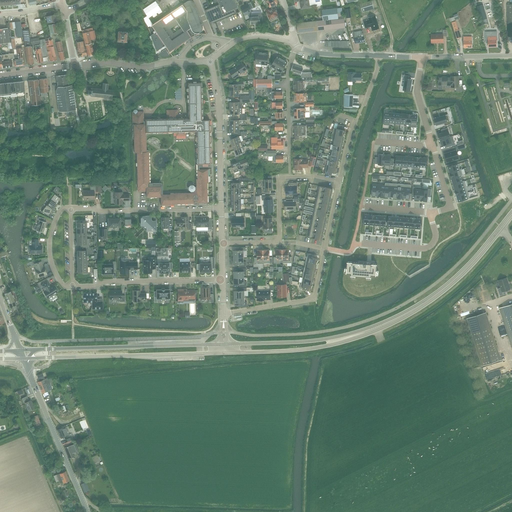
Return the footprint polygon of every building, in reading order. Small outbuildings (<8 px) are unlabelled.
[(183,4),(152,25),(153,26),(151,27),(149,28),(158,52),(158,53),(159,53),(159,54),(160,55),(161,56),(162,56),(163,56),(164,57),(165,57),(166,57),(167,57),(168,56),(169,56),(169,55),(170,55),(167,51),(169,50),(170,52),(175,49),(176,50),(187,41),(192,37),(190,33),(193,31),(193,32),(194,33),(195,33),(196,33),(197,34),(199,33),(200,33),(201,33),(202,32),(202,31),(203,30),(203,29),(203,28),(203,27),(203,25),(194,3),(194,2),(193,1),(192,1),(191,0),(190,0),(189,1),(188,1),(183,4)] [(213,0),(215,2),(216,2),(218,1),(219,4),(205,10),(210,22),(213,21),(213,23),(237,13),(240,12),(238,7),(235,0),(213,0)] [(272,8),(269,10),(269,9),(266,11),(267,12),(270,20),(271,19),(272,20),(274,19),(274,18),(278,16),(277,13),(278,13),(276,8),(275,5),(278,4),(276,0),(268,0),(267,1),(270,8),(271,7),(272,8)] [(302,8),(310,7),(308,0),(295,0),(295,1),(300,0),(302,8)] [(363,12),(374,9),(373,5),(371,1),(360,4),(363,12)] [(248,10),(250,9),(248,4),(241,7),(245,15),(249,13),(248,10)] [(483,4),(476,6),(480,21),(487,18),(483,4)] [(149,7),(142,10),(145,21),(148,20),(150,25),(151,27),(153,26),(152,25),(152,24),(150,19),(153,18),(149,7)] [(323,20),(320,21),(321,31),(345,28),(344,18),(343,18),(342,8),(322,10),(322,12),(319,12),(320,17),(323,17),(323,20)] [(43,13),(44,17),(46,17),(47,23),(57,21),(55,15),(52,15),(51,11),(43,13)] [(252,17),(251,17),(251,24),(260,23),(260,22),(263,21),(262,15),(262,13),(259,14),(253,14),(252,14),(252,17)] [(369,20),(364,22),(366,28),(371,27),(372,31),(379,28),(376,16),(371,17),(368,18),(369,20)] [(297,23),(298,33),(321,31),(320,21),(297,23)] [(7,28),(9,43),(12,42),(12,44),(12,47),(12,49),(16,48),(15,43),(14,39),(11,39),(11,37),(10,27),(9,23),(7,23),(7,28)] [(57,23),(48,25),(50,34),(59,32),(57,23)] [(0,43),(2,44),(8,43),(9,43),(7,28),(0,29),(0,43)] [(458,28),(454,30),(455,32),(457,39),(462,37),(460,29),(459,30),(458,28)] [(25,47),(28,65),(34,64),(31,46),(29,29),(23,30),(25,47)] [(88,29),(82,30),(82,33),(88,56),(94,55),(94,52),(95,52),(94,49),(93,49),(91,40),(96,39),(96,37),(94,30),(93,30),(88,32),(88,29)] [(431,35),(432,43),(443,43),(443,36),(447,36),(447,30),(443,30),(443,34),(431,35)] [(127,42),(127,32),(118,31),(117,42),(127,42)] [(364,42),(363,33),(362,33),(362,31),(354,32),(356,43),(364,42)] [(497,31),(485,32),(486,43),(487,43),(488,43),(489,47),(497,46),(496,40),(498,40),(497,31)] [(472,36),(464,36),(464,47),(472,47),(472,36)] [(45,39),(49,56),(50,61),(56,60),(51,37),(45,39)] [(36,49),(38,63),(48,62),(47,56),(49,56),(45,39),(40,40),(40,43),(31,44),(32,45),(39,44),(39,45),(35,45),(36,49)] [(56,42),(60,60),(65,59),(61,41),(56,42)] [(18,56),(14,57),(14,59),(15,66),(24,65),(23,53),(22,46),(17,47),(18,56)] [(2,58),(3,68),(13,67),(12,59),(14,59),(14,57),(13,53),(2,55),(2,58)] [(270,63),(269,65),(271,66),(271,67),(277,70),(283,60),(278,57),(273,64),(270,63)] [(283,60),(277,70),(282,73),(288,63),(283,60)] [(243,63),(230,72),(234,78),(247,69),(243,63)] [(293,65),(292,71),(293,71),(296,72),(297,72),(296,74),(301,76),(301,77),(305,77),(305,78),(305,81),(318,81),(318,78),(312,78),(312,72),(302,73),(303,68),(293,65)] [(356,80),(362,80),(362,74),(356,74),(356,72),(348,72),(348,82),(356,82),(356,80)] [(67,75),(56,76),(58,87),(56,91),(59,112),(65,111),(66,116),(76,115),(76,113),(76,110),(72,85),(69,86),(67,75)] [(403,75),(403,78),(405,79),(403,90),(410,91),(412,80),(409,79),(409,76),(403,75)] [(446,77),(438,77),(438,86),(443,86),(445,86),(448,86),(448,88),(459,88),(459,76),(451,76),(451,77),(446,77)] [(47,78),(39,79),(39,80),(40,84),(40,93),(41,93),(41,96),(48,95),(48,93),(49,93),(47,78)] [(38,79),(29,80),(30,93),(39,92),(39,84),(40,84),(39,80),(38,80),(38,79)] [(257,87),(272,87),(272,79),(253,79),(254,87),(257,87)] [(16,82),(17,94),(24,93),(23,81),(16,82)] [(230,84),(230,90),(239,90),(239,87),(244,87),(244,81),(235,81),(235,84),(230,84)] [(304,90),(303,81),(294,81),(294,90),(304,90)] [(2,83),(3,96),(10,95),(9,82),(2,83)] [(9,82),(10,95),(17,94),(16,82),(9,82)] [(136,109),(135,110),(134,111),(134,112),(133,112),(133,124),(133,125),(133,139),(133,140),(134,141),(134,142),(134,143),(134,146),(134,149),(135,152),(137,152),(138,191),(142,191),(143,191),(146,191),(147,197),(157,197),(161,197),(161,205),(175,205),(175,204),(194,203),(196,203),(197,203),(199,203),(207,203),(207,183),(208,183),(208,169),(207,169),(207,168),(207,166),(208,166),(208,164),(210,164),(210,142),(209,120),(203,120),(203,118),(203,103),(203,98),(201,98),(201,91),(201,82),(197,82),(190,82),(190,85),(189,85),(189,88),(188,88),(188,110),(188,116),(178,116),(178,110),(167,110),(167,118),(150,119),(145,119),(145,120),(143,120),(143,118),(143,112),(138,112),(138,111),(138,110),(137,109),(136,109)] [(90,96),(112,98),(113,90),(108,89),(108,84),(103,83),(102,89),(92,88),(91,88),(91,90),(88,89),(88,91),(87,94),(91,94),(90,96)] [(39,92),(30,93),(30,95),(31,95),(32,105),(41,104),(39,92)] [(307,101),(307,93),(294,93),(294,102),(307,101)] [(345,95),(344,107),(344,111),(349,111),(349,108),(349,111),(354,112),(354,107),(353,107),(353,95),(345,95)] [(241,114),(241,117),(247,117),(247,114),(243,114),(243,108),(239,108),(230,108),(230,114),(239,114),(241,114)] [(306,118),(306,108),(294,109),(295,118),(306,118)] [(271,118),(269,118),(269,121),(272,121),(272,118),(275,118),(277,118),(283,118),(283,112),(277,112),(275,112),(275,117),(274,117),(274,116),(271,116),(271,118)] [(448,115),(435,118),(436,125),(444,123),(445,126),(451,124),(448,115)] [(260,121),(259,121),(259,124),(259,125),(272,125),(272,124),(275,124),(275,130),(283,130),(283,123),(277,123),(277,121),(271,121),(268,121),(260,121)] [(295,126),(295,135),(296,139),(299,139),(299,135),(305,135),(305,126),(295,126)] [(442,133),(439,134),(440,140),(450,137),(447,128),(441,130),(442,133)] [(231,140),(233,145),(240,142),(241,142),(243,141),(242,136),(239,136),(231,140)] [(450,137),(440,140),(442,145),(445,145),(446,148),(455,145),(453,136),(450,137)] [(271,138),(272,147),(272,148),(283,148),(283,141),(280,141),(280,139),(278,139),(278,137),(271,138)] [(233,145),(235,150),(243,147),(241,142),(240,142),(233,145)] [(245,152),(243,147),(235,150),(237,155),(245,152)] [(456,150),(444,154),(447,162),(459,159),(456,150)] [(276,151),(266,151),(266,152),(266,154),(266,156),(274,156),(274,162),(284,162),(284,156),(276,156),(276,151)] [(375,157),(375,164),(384,165),(385,155),(379,154),(379,157),(375,157)] [(385,155),(384,165),(393,165),(394,159),(391,158),(391,155),(390,155),(388,155),(385,155)] [(245,169),(246,171),(249,170),(248,168),(250,167),(247,159),(242,161),(245,169)] [(295,159),(295,170),(303,169),(302,168),(308,168),(308,160),(302,160),(302,159),(295,159)] [(237,162),(240,171),(243,170),(244,172),(246,171),(245,169),(242,161),(237,162)] [(235,173),(240,171),(237,162),(231,164),(235,173)] [(458,164),(448,167),(450,172),(460,169),(458,164)] [(327,166),(325,174),(332,175),(332,172),(336,173),(337,168),(329,166),(327,166)] [(460,169),(450,172),(452,178),(460,176),(461,176),(463,175),(461,169),(460,170),(460,169)] [(264,190),(264,193),(270,193),(270,190),(273,190),(273,180),(265,180),(266,190),(264,190)] [(462,181),(453,184),(455,190),(466,187),(464,181),(462,181)] [(286,194),(297,194),(297,183),(289,183),(289,186),(286,186),(286,194)] [(385,185),(384,196),(391,197),(392,183),(385,183),(385,185)] [(94,199),(94,191),(101,191),(101,185),(90,185),(91,191),(84,191),(84,200),(94,199)] [(320,186),(319,192),(332,195),(333,189),(320,186)] [(413,187),(412,195),(416,196),(415,199),(421,200),(422,189),(422,187),(413,187)] [(466,187),(455,190),(457,196),(468,193),(466,187)] [(422,189),(421,200),(427,200),(427,197),(431,197),(431,189),(422,189)] [(115,192),(115,204),(123,204),(123,201),(129,201),(129,194),(123,194),(122,192),(115,192)] [(319,193),(318,199),(330,201),(331,196),(332,195),(319,192),(319,193)] [(468,193),(457,196),(458,198),(457,199),(458,201),(459,202),(470,198),(468,193)] [(48,216),(61,199),(55,194),(42,211),(48,216)] [(265,212),(273,212),(273,200),(270,200),(270,196),(262,196),(262,200),(265,200),(265,212)] [(285,210),(296,209),(296,202),(299,202),(299,199),(298,199),(294,199),(293,199),(293,202),(285,202),(285,210)] [(318,199),(316,204),(329,207),(330,202),(330,201),(318,199)] [(315,212),(327,215),(329,208),(329,207),(316,204),(316,205),(315,212)] [(472,204),(461,207),(463,214),(474,211),(472,204)] [(315,212),(313,219),(326,222),(327,215),(315,212)] [(147,231),(156,231),(156,222),(152,222),(150,220),(150,216),(142,216),(141,218),(141,225),(144,225),(147,228),(147,231)] [(36,231),(43,233),(46,222),(44,221),(45,219),(39,217),(38,220),(39,220),(38,226),(35,225),(34,229),(37,230),(36,231)] [(177,226),(182,226),(188,226),(188,230),(191,230),(191,223),(188,223),(188,217),(182,217),(182,219),(177,219),(177,226)] [(196,217),(196,227),(208,227),(208,229),(212,229),(212,221),(209,221),(209,217),(196,217)] [(161,218),(162,228),(169,228),(169,229),(172,229),(172,221),(169,221),(169,218),(161,218)] [(244,218),(232,218),(232,226),(232,227),(244,227),(244,218)] [(265,224),(265,232),(273,232),(273,224),(272,224),(272,218),(265,218),(265,224)] [(108,227),(120,227),(120,219),(108,219),(108,227)] [(313,219),(312,225),(325,228),(326,223),(326,222),(313,219)] [(312,226),(311,231),(323,234),(324,229),(325,228),(312,225),(312,226)] [(311,231),(309,237),(322,240),(323,234),(311,231)] [(30,253),(42,253),(42,245),(38,245),(38,244),(38,239),(32,240),(32,245),(30,245),(30,253)] [(233,254),(234,254),(234,257),(244,257),(244,250),(246,250),(246,247),(240,247),(240,250),(234,250),(234,251),(233,252),(233,254)] [(263,257),(264,264),(273,263),(272,257),(269,257),(269,250),(268,250),(268,249),(263,250),(263,257)] [(283,263),(283,257),(282,249),(277,249),(277,250),(277,257),(274,257),(274,263),(280,263),(280,260),(283,260),(283,263)] [(283,257),(283,263),(292,263),(292,257),(289,257),(288,249),(282,249),(283,257)] [(255,264),(264,264),(263,257),(263,250),(258,250),(257,250),(258,258),(254,258),(255,264)] [(308,253),(306,262),(317,264),(318,259),(313,258),(314,255),(308,253)] [(200,264),(200,272),(204,272),(205,272),(206,272),(207,272),(211,272),(211,271),(211,266),(214,266),(214,257),(211,257),(211,264),(208,264),(208,261),(203,262),(203,264),(200,264)] [(244,262),(244,257),(234,257),(234,261),(233,261),(233,263),(234,264),(240,264),(240,267),(246,267),(246,262),(244,262)] [(155,269),(155,258),(148,258),(148,261),(143,261),(143,273),(152,273),(152,269),(155,269)] [(116,271),(116,262),(113,261),(113,264),(102,264),(102,274),(113,274),(113,271),(116,271)] [(129,261),(120,261),(120,274),(129,273),(129,269),(137,269),(137,262),(129,262),(129,261)] [(35,270),(38,277),(47,274),(44,267),(43,267),(41,262),(35,264),(36,269),(35,270)] [(162,263),(159,264),(159,273),(163,273),(166,273),(169,272),(169,269),(172,269),(172,262),(169,263),(166,263),(166,262),(162,262),(162,263)] [(190,262),(179,262),(179,273),(190,273),(190,262)] [(347,262),(346,272),(351,273),(350,275),(371,277),(371,275),(375,275),(376,264),(375,264),(369,263),(358,263),(347,262)] [(234,275),(234,278),(244,278),(244,274),(246,274),(246,268),(240,268),(240,271),(234,272),(233,273),(233,275),(234,275)] [(234,283),(234,284),(240,284),(240,287),(247,287),(247,281),(244,281),(244,278),(234,278),(234,280),(233,281),(233,283),(234,283)] [(501,288),(498,289),(500,296),(506,294),(505,291),(510,289),(507,278),(498,281),(501,288)] [(47,282),(42,285),(45,291),(43,292),(48,299),(48,298),(51,301),(57,297),(55,294),(58,292),(54,285),(52,286),(51,287),(47,282)] [(287,285),(278,285),(278,297),(287,297),(287,285)] [(210,302),(213,302),(213,294),(210,294),(210,288),(201,288),(202,299),(210,299),(210,302)] [(234,294),(235,295),(235,298),(245,298),(244,291),(247,291),(247,288),(241,288),(241,291),(234,291),(234,292),(234,294)] [(184,289),(178,290),(178,301),(178,304),(183,304),(183,303),(183,302),(183,301),(183,300),(185,300),(194,300),(195,300),(195,290),(187,290),(184,290),(184,289)] [(140,290),(133,290),(133,302),(140,302),(140,300),(146,299),(146,293),(140,293),(140,290)] [(169,290),(157,290),(157,292),(154,292),(154,297),(157,297),(157,300),(169,300),(169,298),(169,290)] [(5,294),(8,302),(11,310),(17,307),(15,303),(15,301),(16,301),(15,299),(14,295),(12,296),(11,291),(5,294)] [(120,302),(125,302),(125,296),(122,296),(121,291),(109,291),(110,300),(119,299),(120,302)] [(257,301),(264,301),(264,300),(271,299),(271,291),(257,291),(257,301)] [(83,295),(83,296),(83,298),(84,299),(84,302),(90,302),(90,303),(91,305),(92,305),(92,309),(103,309),(102,302),(97,302),(97,293),(83,293),(83,295)] [(245,302),(245,298),(235,298),(235,301),(234,301),(234,303),(235,304),(240,304),(240,307),(247,307),(247,302),(245,302)] [(511,304),(500,308),(511,345),(511,304)] [(467,318),(482,366),(501,360),(486,312),(467,318)] [(39,381),(38,382),(42,392),(42,393),(43,393),(45,396),(49,394),(48,392),(48,391),(52,389),(50,383),(52,382),(51,377),(48,378),(43,380),(40,381),(39,381)] [(25,403),(26,403),(29,410),(34,408),(31,401),(30,401),(27,396),(22,399),(23,402),(24,402),(25,403)] [(41,424),(37,415),(33,417),(36,424),(34,425),(35,427),(41,424)] [(58,430),(61,438),(66,436),(70,434),(66,426),(58,430)] [(66,447),(65,447),(69,458),(71,457),(71,458),(74,457),(73,456),(74,455),(75,455),(77,454),(78,453),(74,444),(70,446),(70,445),(66,447)] [(59,473),(57,475),(59,481),(60,481),(62,480),(63,483),(66,482),(70,481),(66,471),(59,473)] [(85,482),(81,484),(81,485),(84,493),(90,490),(86,482),(85,482)]
